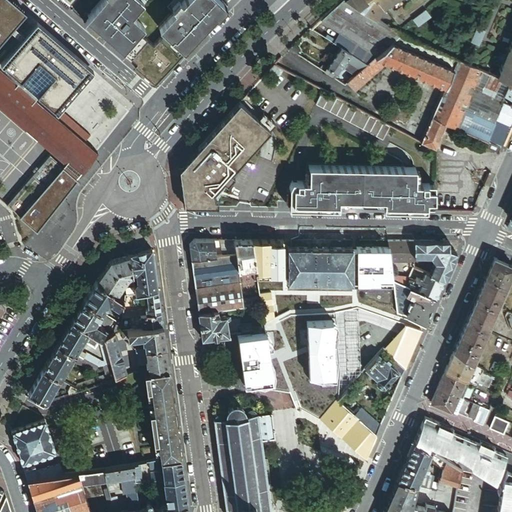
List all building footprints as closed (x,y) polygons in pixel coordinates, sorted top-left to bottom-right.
[(0,0),(0,44),(11,31),(14,27),(27,13),(11,0),(0,0)] [(156,83),(198,37),(227,6),(221,0),(101,0),(84,20),(156,83)] [(395,38),(402,32),(375,16),(349,0),(339,0),(321,17),(341,31),(377,55),(395,39),(395,38)] [(511,0),(349,0),(375,16),(382,4),(381,4),(385,0),(511,0),(511,39),(497,75),(510,81),(511,81),(511,0)] [(34,97),(47,109),(50,105),(57,112),(93,70),(38,23),(33,29),(26,37),(23,41),(0,67),(0,68),(18,85),(34,97)] [(11,31),(23,41),(26,37),(14,27),(11,31)] [(315,36),(318,31),(311,27),(308,31),(315,36)] [(377,55),(341,31),(335,40),(334,42),(340,46),(348,52),(366,64),(375,56),(377,55)] [(458,58),(420,40),(416,38),(402,32),(395,38),(454,66),(458,58)] [(454,66),(395,39),(377,55),(375,56),(385,60),(445,87),(454,66)] [(299,47),(293,43),(290,48),(297,52),(299,47)] [(343,59),(348,52),(340,46),(334,54),(333,54),(332,54),(330,56),(331,57),(332,58),(327,65),(327,66),(335,71),(339,65),(343,59)] [(354,75),(366,64),(348,52),(343,59),(345,60),(341,66),(354,75)] [(385,60),(375,56),(366,64),(354,75),(347,81),(353,88),(385,60)] [(473,88),(482,68),(471,64),(465,61),(458,58),(454,66),(445,87),(432,116),(447,122),(456,126),(473,88)] [(324,70),(332,75),(335,71),(327,66),(324,70)] [(79,174),(80,176),(98,152),(86,142),(91,135),(64,112),(58,119),(47,109),(34,97),(18,85),(0,68),(0,106),(66,163),(79,174)] [(502,100),(510,81),(497,75),(482,68),(473,88),(502,100)] [(511,104),(511,81),(510,81),(502,100),(510,104),(511,104)] [(502,100),(473,88),(456,126),(501,146),(510,126),(495,119),(502,103),(501,103),(502,100)] [(231,173),(270,129),(239,102),(198,148),(201,166),(180,169),(185,205),(218,206),(219,199),(215,198),(215,192),(224,181),(227,184),(235,176),(231,173)] [(495,119),(510,126),(511,121),(511,107),(508,106),(502,103),(495,119)] [(447,122),(432,116),(422,139),(421,141),(436,147),(447,122)] [(201,166),(198,148),(180,169),(201,166)] [(51,154),(8,206),(35,229),(79,178),(77,177),(79,174),(66,163),(64,165),(51,154)] [(435,209),(435,183),(416,183),(416,167),(310,165),(310,181),(291,180),(290,206),(297,206),(297,207),(340,208),(340,198),(385,199),(385,209),(427,210),(427,208),(435,209)] [(192,259),(217,255),(215,239),(215,238),(195,238),(190,244),(192,259)] [(222,239),(215,239),(217,255),(223,254),(222,239)] [(237,252),(235,239),(222,239),(223,254),(237,252)] [(253,239),(235,239),(237,252),(239,270),(257,268),(253,239)] [(394,275),(392,260),(390,247),(288,247),(288,253),(284,253),(284,239),(253,239),(257,268),(258,274),(288,274),(288,281),(395,281),(394,275)] [(414,241),(389,240),(390,247),(392,260),(411,261),(414,261),(414,256),(414,241)] [(414,241),(414,256),(432,256),(436,262),(431,274),(444,280),(457,252),(453,250),(452,251),(449,245),(450,245),(449,241),(414,241)] [(153,249),(131,255),(133,272),(138,271),(139,278),(137,278),(138,283),(135,283),(135,288),(136,293),(148,292),(159,290),(155,264),(153,249)] [(239,270),(237,252),(223,254),(217,255),(192,259),(196,287),(241,282),(239,270)] [(133,272),(131,255),(112,260),(97,281),(118,294),(129,278),(134,274),(133,272)] [(511,272),(511,265),(494,258),(487,276),(507,285),(509,280),(511,272)] [(427,272),(415,267),(409,279),(407,285),(412,288),(415,280),(411,278),(415,268),(427,273),(427,272)] [(436,298),(444,280),(431,274),(427,272),(427,273),(424,279),(421,278),(421,279),(419,283),(422,285),(419,291),(436,298)] [(409,279),(394,275),(395,281),(407,285),(409,279)] [(497,308),(507,285),(487,276),(477,299),(497,308)] [(414,288),(419,291),(422,285),(419,283),(421,279),(418,278),(417,281),(415,280),(412,288),(414,288)] [(118,294),(97,281),(85,301),(102,311),(105,306),(107,306),(107,303),(109,301),(112,300),(113,303),(124,310),(126,300),(118,294)] [(407,285),(395,281),(400,312),(403,313),(409,298),(410,298),(414,288),(412,288),(407,285)] [(219,310),(244,307),(243,300),(241,282),(196,287),(200,313),(219,310)] [(411,309),(408,315),(426,323),(436,298),(419,291),(414,288),(410,298),(415,300),(413,304),(411,303),(408,308),(411,309)] [(162,312),(159,290),(148,292),(150,308),(139,309),(140,315),(142,315),(162,312)] [(262,304),(261,298),(243,300),(244,307),(262,304)] [(491,321),(497,308),(477,299),(467,322),(487,331),(491,321)] [(99,316),(102,311),(85,301),(73,319),(90,329),(105,339),(112,335),(105,331),(106,329),(99,325),(96,325),(95,322),(96,320),(99,319),(99,316)] [(220,317),(219,310),(200,313),(203,339),(231,335),(228,321),(231,320),(230,316),(228,316),(220,317)] [(163,324),(162,312),(142,315),(143,323),(143,327),(163,324)] [(143,323),(142,315),(140,315),(136,316),(134,316),(135,324),(143,323)] [(90,329),(73,319),(59,344),(75,353),(78,349),(86,335),(90,329)] [(121,330),(122,324),(117,321),(113,334),(116,333),(121,330)] [(332,321),(308,321),(310,378),(334,377),(332,321)] [(487,331),(467,322),(454,351),(472,365),(487,331)] [(166,346),(163,324),(143,327),(135,328),(126,329),(127,337),(138,336),(140,334),(142,335),(143,341),(145,341),(146,349),(166,346)] [(243,325),(244,333),(265,330),(265,325),(253,326),(252,324),(243,325)] [(112,364),(105,339),(90,329),(86,335),(101,344),(105,360),(90,358),(83,354),(84,351),(78,349),(75,353),(84,359),(99,367),(105,366),(112,364)] [(244,333),(238,334),(245,385),(273,381),(266,330),(265,330),(244,333)] [(113,334),(112,335),(105,339),(112,364),(116,378),(120,377),(127,374),(116,333),(113,334)] [(72,359),(75,353),(59,344),(44,369),(61,378),(72,359)] [(169,367),(166,346),(146,349),(147,356),(146,357),(147,363),(148,363),(149,370),(169,367)] [(392,367),(397,361),(384,350),(379,355),(392,367)] [(466,380),(472,365),(454,351),(446,372),(466,380)] [(81,365),(84,359),(75,353),(72,359),(81,365)] [(392,367),(379,355),(367,370),(377,379),(377,384),(382,388),(386,388),(399,373),(392,367)] [(96,373),(99,367),(84,359),(81,365),(96,373)] [(403,376),(406,369),(397,361),(392,367),(399,373),(403,376)] [(116,378),(112,364),(105,366),(107,374),(78,384),(77,387),(79,391),(116,378)] [(482,372),(483,369),(472,365),(466,380),(470,382),(477,385),(478,382),(482,372)] [(181,457),(169,367),(149,370),(156,422),(161,460),(181,457)] [(48,401),(61,378),(44,369),(30,394),(45,402),(48,401)] [(458,397),(466,380),(446,372),(438,388),(458,397)] [(489,387),(494,376),(482,372),(478,382),(489,387)] [(48,401),(79,391),(77,387),(61,378),(48,401)] [(463,399),(470,382),(466,380),(458,397),(463,399)] [(452,412),(458,397),(438,388),(432,403),(452,412)] [(363,408),(346,393),(339,401),(377,435),(381,425),(366,417),(366,416),(361,411),(363,408)] [(457,414),(463,399),(458,397),(452,412),(457,414)] [(377,435),(339,401),(322,420),(367,459),(377,435)] [(267,511),(272,511),(262,440),(275,438),(272,412),(258,414),(257,412),(255,410),(256,409),(255,408),(254,410),(252,409),(251,410),(250,410),(249,409),(248,410),(249,411),(248,413),(248,415),(246,415),(245,413),(245,411),(242,409),(241,408),(242,405),(240,404),(239,407),(237,406),(235,406),(231,407),(229,405),(228,407),(229,409),(228,410),(227,412),(226,415),(226,418),(225,418),(225,417),(224,416),(223,415),(223,413),(222,413),(221,414),(220,414),(219,414),(218,415),(217,413),(216,414),(217,415),(215,418),(215,420),(214,420),(226,511),(267,511)] [(476,419),(481,407),(474,404),(469,416),(476,419)] [(475,422),(484,426),(490,411),(481,407),(476,419),(475,422)] [(455,432),(456,430),(426,416),(416,441),(432,451),(435,453),(438,448),(446,452),(466,463),(475,441),(455,432)] [(510,422),(496,416),(491,429),(504,434),(510,422)] [(11,429),(22,462),(56,451),(45,418),(11,429)] [(432,451),(416,441),(398,480),(418,485),(422,477),(430,457),(432,451)] [(493,449),(475,441),(466,463),(471,468),(485,476),(493,449)] [(508,456),(493,449),(485,476),(496,483),(508,456)] [(444,466),(446,460),(435,453),(432,451),(430,457),(444,466)] [(184,477),(181,457),(161,460),(163,469),(160,469),(160,472),(163,472),(164,476),(164,479),(184,477)] [(460,486),(463,471),(446,460),(444,466),(440,480),(460,486)] [(149,477),(146,462),(134,463),(135,470),(132,470),(131,471),(131,472),(130,473),(131,474),(131,475),(133,476),(136,476),(137,482),(137,483),(149,481),(149,477)] [(135,470),(134,463),(104,468),(106,479),(115,478),(125,477),(133,476),(131,475),(131,474),(130,473),(131,472),(131,471),(132,470),(135,470)] [(27,478),(63,473),(60,464),(37,471),(35,466),(24,470),(27,478)] [(106,479),(104,468),(100,468),(83,470),(78,471),(81,482),(102,479),(106,479)] [(90,511),(81,482),(78,471),(63,473),(27,478),(37,511),(90,511)] [(418,485),(432,489),(434,481),(435,476),(427,472),(424,478),(422,477),(418,485)] [(506,488),(511,474),(507,472),(498,493),(499,493),(499,497),(503,498),(506,488)] [(511,511),(511,473),(511,474),(506,488),(503,498),(500,511),(511,511)] [(139,499),(137,483),(137,482),(136,476),(133,476),(125,477),(130,511),(140,509),(139,502),(139,499)] [(188,502),(184,477),(164,479),(165,483),(167,497),(167,500),(168,505),(188,502)] [(106,479),(109,489),(118,487),(115,478),(106,479)] [(108,511),(114,511),(112,496),(109,489),(106,479),(102,479),(106,497),(108,511)] [(165,483),(164,479),(153,481),(154,486),(155,488),(156,493),(159,493),(158,487),(160,486),(159,484),(165,483)] [(411,511),(413,506),(418,485),(398,480),(385,510),(393,511),(411,511)] [(154,486),(153,481),(149,481),(137,483),(139,499),(143,499),(146,499),(144,487),(154,486)] [(112,496),(114,511),(117,511),(121,511),(117,494),(120,493),(118,487),(109,489),(112,496)] [(11,511),(6,496),(6,495),(0,508),(0,511),(11,511)] [(188,511),(188,502),(168,505),(160,506),(160,507),(160,511),(188,511)] [(149,508),(140,509),(140,511),(160,511),(160,507),(156,507),(154,508),(153,505),(153,504),(152,503),(151,503),(150,503),(149,503),(149,504),(148,504),(148,505),(149,508)] [(443,511),(441,511),(442,506),(426,503),(425,507),(418,506),(417,507),(413,506),(411,511),(443,511)]
